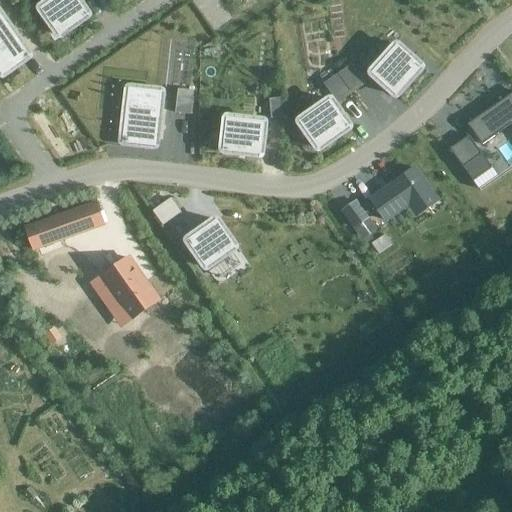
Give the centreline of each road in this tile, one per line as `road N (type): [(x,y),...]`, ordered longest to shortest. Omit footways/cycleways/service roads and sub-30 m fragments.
road 1 (residential): [(511,17),(351,168),(308,186),(105,170),(55,187)]
road 2 (residential): [(162,0),(19,98),(11,122),(55,187)]
